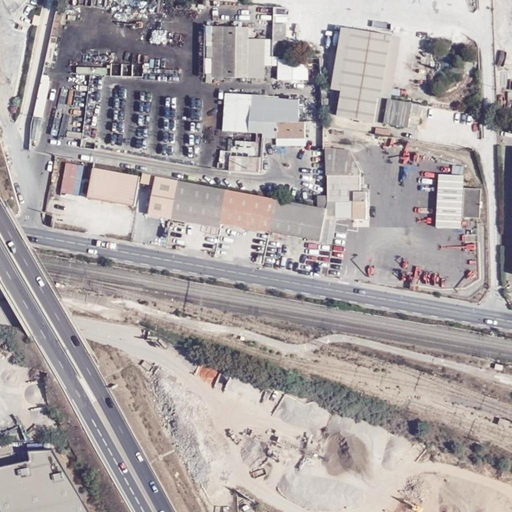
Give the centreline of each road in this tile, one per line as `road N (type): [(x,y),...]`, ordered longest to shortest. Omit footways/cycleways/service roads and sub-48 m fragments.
road 1 (tertiary): [(491,319),(0,229)]
road 2 (secondary): [(167,511),(0,215)]
road 3 (residential): [(478,0),(491,319)]
road 4 (secondary): [(0,257),(144,511)]
